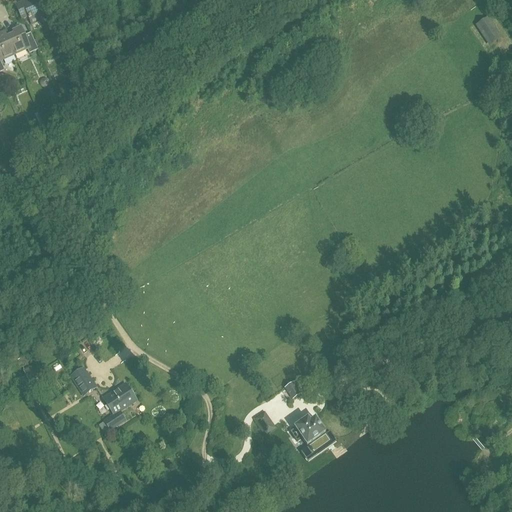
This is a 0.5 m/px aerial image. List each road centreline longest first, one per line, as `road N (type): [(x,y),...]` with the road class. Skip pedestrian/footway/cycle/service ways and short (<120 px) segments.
road 1 (track): [(15,173),(134,347),(207,396),(204,511)]
road 2 (track): [(511,296),(319,393)]
